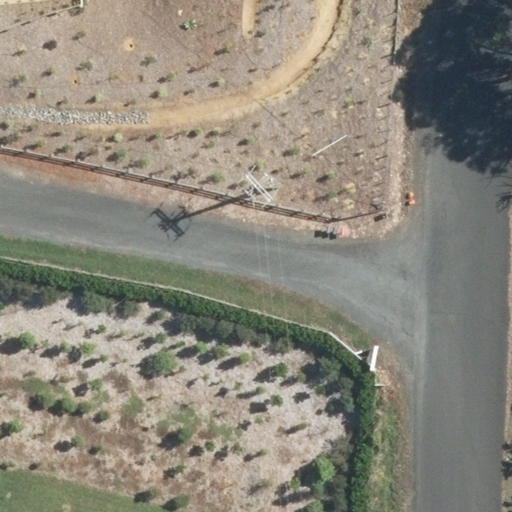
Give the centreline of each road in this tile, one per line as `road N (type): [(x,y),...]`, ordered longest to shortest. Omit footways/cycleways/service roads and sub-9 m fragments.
road 1 (residential): [(454,322),(0,199)]
road 2 (unclassified): [(454,322),(455,70),(468,0)]
road 3 (unclassified): [(453,511),(454,322)]
